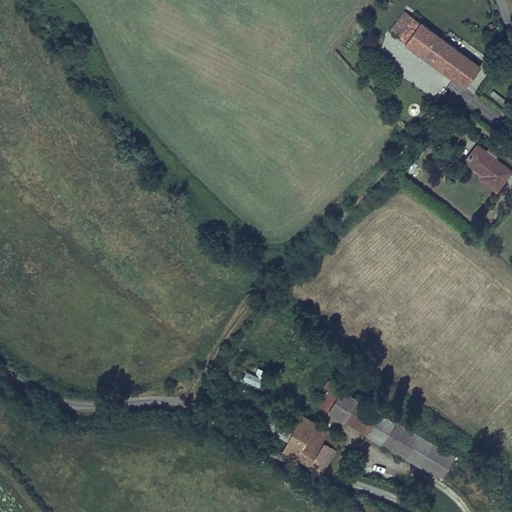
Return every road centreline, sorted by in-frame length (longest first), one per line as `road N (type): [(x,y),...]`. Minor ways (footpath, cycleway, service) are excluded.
road 1 (unclassified): [(0,368),(60,402),(194,407),(270,452),(420,511)]
road 2 (track): [(180,403),(266,293),(376,185),(453,89)]
